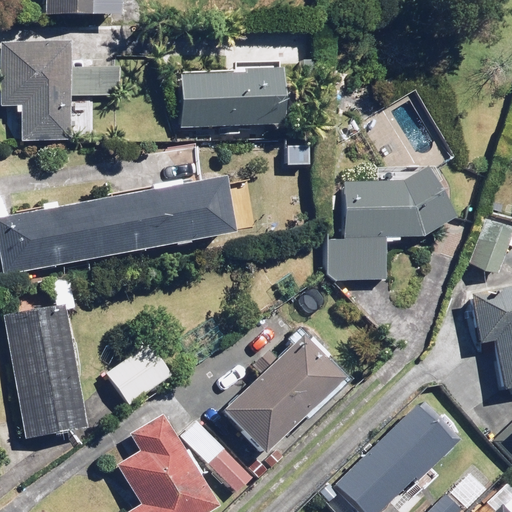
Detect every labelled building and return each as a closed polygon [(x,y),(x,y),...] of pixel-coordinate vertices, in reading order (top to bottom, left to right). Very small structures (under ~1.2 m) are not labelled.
[(37,0),(37,21),(108,23),(109,0),(37,0)] [(115,73),(59,72),(59,50),(0,48),(0,108),(13,108),(12,142),(57,142),(58,99),(115,100),(115,73)] [(168,131),(174,131),(270,132),(271,72),(229,71),(229,81),(169,80),(168,131)] [(390,189),(332,188),(330,243),(320,242),(319,283),(379,285),(381,241),(414,241),(444,220),(411,174),(390,189)] [(102,203),(54,211),(53,205),(15,211),(16,218),(0,220),(0,276),(222,240),(212,185),(189,189),(188,182),(101,197),(102,203)] [(507,234),(480,223),(462,268),(489,279),(507,234)] [(77,436),(68,378),(78,376),(62,280),(42,283),(46,310),(0,317),(0,338),(18,446),(77,436)] [(511,288),(460,297),(469,349),(484,347),(492,396),(511,393),(511,288)] [(217,340),(204,323),(174,345),(187,362),(217,340)] [(263,453),(336,384),(338,382),(292,333),(278,346),(280,348),(196,426),(192,422),(175,437),(230,496),(248,480),(251,484),(273,464),(263,453)] [(160,380),(139,349),(98,377),(120,408),(160,380)] [(451,446),(411,404),(325,488),(347,511),(346,511),(372,511),(403,483),(408,488),(451,446)] [(205,511),(207,511),(209,510),(191,481),(194,479),(179,454),(176,455),(154,419),(120,440),(130,458),(107,472),(131,510),(128,511),(205,511)] [(511,422),(487,446),(511,473),(511,422)] [(511,511),(511,489),(505,496),(497,486),(476,506),(481,511),(511,511)] [(452,511),(436,496),(420,511),(452,511)]
